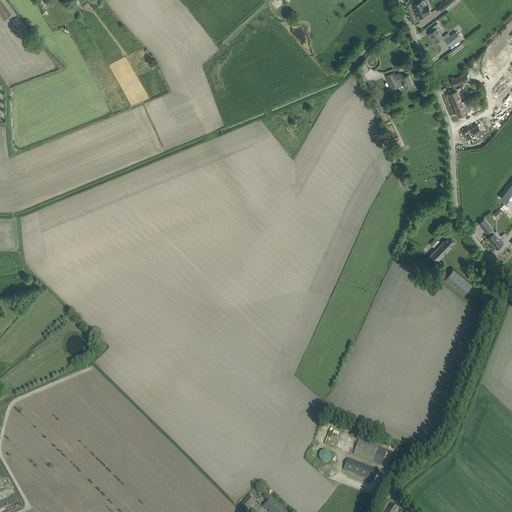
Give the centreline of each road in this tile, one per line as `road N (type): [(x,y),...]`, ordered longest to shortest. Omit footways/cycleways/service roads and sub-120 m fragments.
road 1 (unclassified): [(505,285),(458,220),(446,128),(394,0)]
road 2 (unclassified): [(389,491),(446,442),(505,285)]
